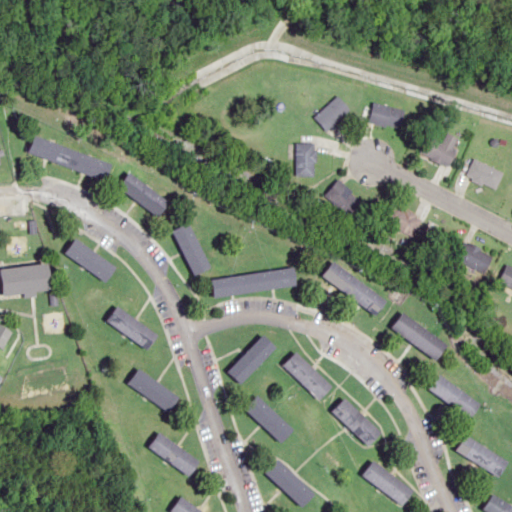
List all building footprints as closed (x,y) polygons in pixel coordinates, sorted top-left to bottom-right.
[(325,130),(349,109),(336,94),(312,116),(325,130)] [(367,122),(398,128),(402,108),(370,102),(367,122)] [(445,166),(460,139),(445,131),(439,141),(427,134),(417,151),(445,166)] [(107,178),(112,160),(34,136),(28,154),(107,178)] [(312,175),(312,142),(293,142),(293,175),(312,175)] [(464,174),(492,190),(502,173),(474,157),(464,174)] [(119,186),(159,216),(170,202),(130,171),(119,186)] [(360,202),(336,179),(322,193),(346,217),(360,202)] [(408,236),(419,217),(392,201),(380,220),(408,236)] [(193,274),(210,268),(191,222),(174,229),(193,274)] [(446,239),(437,233),(430,243),(438,249),(446,239)] [(64,252),(104,281),(115,266),(75,237),(64,252)] [(482,272),(490,254),(460,240),(451,258),(482,272)] [(376,315),(387,300),(333,260),(322,275),(376,315)] [(1,266),(2,294),(51,292),(50,263),(1,266)] [(511,288),(511,265),(506,263),(496,281),(511,288)] [(299,286),(297,268),(211,277),(213,295),(299,286)] [(147,349),(158,334),(117,305),(107,320),(147,349)] [(437,360),(448,344),(402,312),(391,327),(437,360)] [(0,346),(1,347),(10,329),(0,324),(0,346)] [(277,346),(264,333),(227,370),(240,383),(277,346)] [(320,399),(333,385),(296,350),(283,365),(320,399)] [(128,381),(168,412),(179,398),(139,367),(128,381)] [(481,404),(440,373),(429,389),(470,419),(481,404)] [(294,430),(259,395),(246,408),(281,443),(294,430)] [(368,446),(381,432),(345,397),(332,410),(368,446)] [(148,447),(189,476),(200,461),(159,432),(148,447)] [(501,476),(510,460),(465,436),(456,452),(501,476)] [(267,472),(303,507),(315,494),(280,458),(267,472)] [(402,505),(414,490),(373,460),(362,474),(402,505)] [(485,509),(489,511),(511,511),(511,504),(495,493),(485,509)] [(170,511),(203,511),(180,496),(170,511)]
